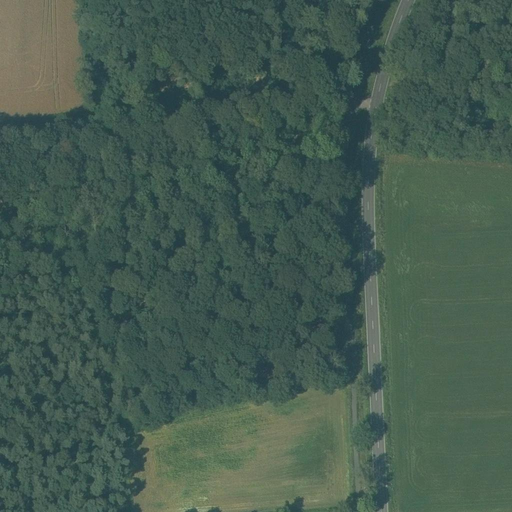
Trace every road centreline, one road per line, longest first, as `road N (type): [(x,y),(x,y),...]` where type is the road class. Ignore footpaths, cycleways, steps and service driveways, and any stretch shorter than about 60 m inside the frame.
road 1 (secondary): [(380,511),(367,183),(374,106),(408,0)]
road 2 (track): [(346,233),(0,284)]
